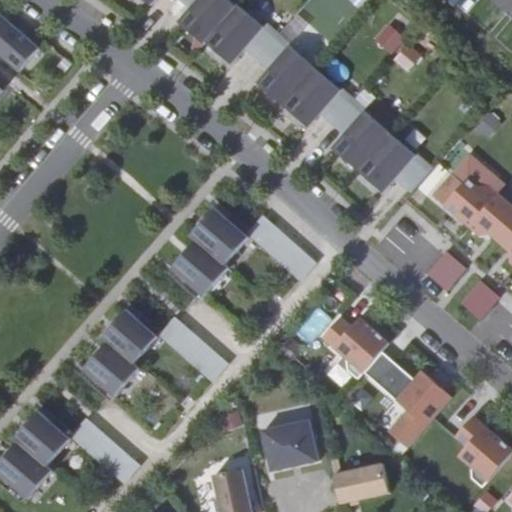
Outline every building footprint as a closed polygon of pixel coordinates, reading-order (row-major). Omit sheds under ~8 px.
[(226,0),(196,0),(177,22),(203,44),(205,42),(235,7),(226,0)] [(348,0),(360,12),(371,0),(348,0)] [(501,0),(453,0),(481,25),(503,1),(501,0)] [(237,5),(235,7),(205,42),(230,65),(262,27),(237,5)] [(0,13),(0,55),(20,73),(41,49),(0,13)] [(280,28),(289,40),(308,25),(299,13),(280,28)] [(412,69),(424,48),(385,25),(373,45),(412,69)] [(288,45),(256,82),(308,127),(340,90),(288,45)] [(364,110),(332,147),(384,192),(416,155),(364,110)] [(475,129),(489,138),(500,122),(487,112),(475,129)] [(511,205),(490,186),(478,187),(468,179),(464,184),(453,174),(434,196),(479,236),(491,235),(511,252),(511,264),(511,205)] [(197,240),(172,269),(205,297),(230,268),(226,265),(250,238),(217,209),(194,237),(197,240)] [(446,251),(426,275),(447,293),(467,269),(446,251)] [(458,306),(478,323),(500,297),(480,281),(458,306)] [(311,343),(327,319),(313,310),(297,333),(311,343)] [(111,343),(87,370),(118,397),(142,370),(137,365),(160,338),(128,311),(105,338),(111,343)] [(212,384),(229,366),(174,316),(157,335),(212,384)] [(342,317),(324,338),(347,358),(348,370),(359,380),(365,373),(383,352),(391,343),(362,317),(354,327),(342,317)] [(365,373),(397,400),(415,379),(383,352),(365,373)] [(415,379),(397,400),(409,410),(390,431),(409,448),(453,397),(423,371),(415,379)] [(237,410),(218,416),(224,432),(242,425),(237,410)] [(511,447),(475,416),(457,437),(468,446),(460,456),(472,466),(473,478),(484,488),(511,455),(511,447)] [(30,449),(4,478),(31,501),(56,471),(51,467),(75,440),(50,418),(26,445),(30,449)] [(310,420),(263,430),(272,471),(319,461),(310,420)] [(384,465),(335,475),(341,504),(390,494),(384,465)] [(251,511),(242,469),(214,475),(221,511),(251,511)] [(471,505),(480,511),(487,511),(497,498),(482,488),(471,505)]
